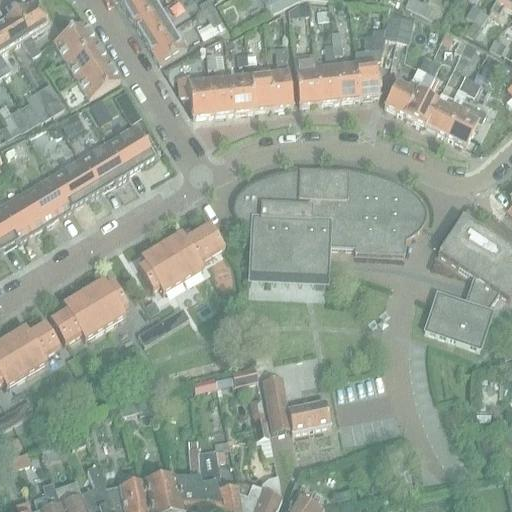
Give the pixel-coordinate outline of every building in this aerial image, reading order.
[(116,0),(122,8),(135,0),(116,0)] [(153,0),(135,0),(122,8),(134,28),(161,11),(153,0)] [(327,5),(327,3),(326,0),(260,0),(270,18),(301,3),(327,5)] [(405,9),(416,15),(420,6),(409,0),(405,9)] [(503,11),(511,15),(511,0),(497,0),(488,14),(498,20),(503,11)] [(214,15),(210,9),(207,4),(199,9),(206,20),(214,15)] [(26,8),(14,16),(39,57),(40,57),(29,40),(48,28),(34,5),(27,10),(26,8)] [(420,6),(416,15),(428,20),(432,12),(420,6)] [(479,13),(472,8),(464,20),(471,24),(479,13)] [(161,11),(134,28),(146,48),(173,31),(161,11)] [(472,25),(464,38),(471,42),(487,19),(479,13),(471,24),(472,25)] [(316,15),(317,25),(329,24),(328,14),(316,15)] [(388,14),(383,39),(363,42),(365,56),(381,54),(381,53),(383,44),(395,47),(401,22),(400,22),(401,16),(388,14)] [(221,27),(214,15),(206,20),(213,31),(221,27)] [(3,25),(0,26),(0,35),(10,52),(23,44),(33,60),(39,57),(14,16),(2,23),(3,25)] [(401,22),(395,47),(407,49),(412,25),(401,22)] [(89,35),(84,27),(53,46),(65,65),(95,46),(89,35)] [(173,31),(146,48),(159,68),(186,51),(173,31)] [(0,77),(2,80),(8,76),(0,62),(0,58),(10,52),(0,35),(0,77)] [(511,43),(503,60),(511,64),(511,62),(511,43)] [(459,59),(465,47),(459,44),(453,56),(459,59)] [(501,58),(505,51),(493,44),(489,52),(501,58)] [(104,60),(95,46),(65,65),(77,84),(108,65),(104,60)] [(340,48),(332,49),(333,58),(341,57),(340,48)] [(325,72),(316,73),(319,108),(339,106),(335,71),(333,58),(332,49),(323,50),(325,72)] [(277,78),(269,79),(272,113),(292,111),(286,52),(274,53),(277,78)] [(254,56),(246,57),(247,69),(255,68),(254,56)] [(247,69),(246,57),(236,58),(237,70),(247,69)] [(292,62),(294,76),(298,110),(319,108),(316,73),(314,60),(292,62)] [(397,82),(383,110),(405,121),(434,61),(433,61),(431,64),(424,60),(410,88),(397,82)] [(434,61),(405,121),(425,131),(438,103),(427,96),(433,82),(440,66),(434,61)] [(215,62),(207,63),(208,74),(216,73),(215,62)] [(208,74),(207,63),(197,64),(198,75),(208,74)] [(108,65),(77,84),(89,103),(119,84),(108,65)] [(374,66),(355,69),(359,104),(379,101),(374,66)] [(355,69),(335,71),(339,106),(359,104),(355,69)] [(259,80),(249,81),(252,115),(272,113),(269,79),(268,79),(267,72),(258,73),(259,80)] [(441,98),(438,103),(425,131),(445,141),(462,106),(465,99),(472,84),(464,80),(452,104),(441,98)] [(249,81),(229,84),(232,118),(252,115),(249,81)] [(190,101),(192,122),(213,120),(209,86),(189,88),(188,82),(177,84),(179,102),(190,101)] [(229,84),(209,86),(213,120),(232,118),(229,84)] [(472,84),(465,99),(473,102),(480,88),(472,84)] [(48,88),(41,93),(48,105),(56,101),(48,88)] [(48,105),(41,93),(33,97),(41,110),(48,105)] [(41,110),(33,97),(26,102),(33,114),(41,110)] [(56,118),(63,113),(56,101),(48,105),(56,118)] [(56,118),(48,105),(41,110),(48,122),(56,118)] [(462,106),(445,141),(465,151),(470,141),(476,127),(480,129),(485,118),(462,106)] [(48,122),(41,110),(33,114),(41,127),(48,122)] [(8,119),(14,130),(8,134),(12,142),(31,132),(21,113),(8,119)] [(86,132),(77,117),(57,128),(66,144),(86,132)] [(134,130),(106,147),(126,181),(158,162),(158,161),(157,161),(146,143),(142,145),(134,130)] [(12,142),(8,134),(2,137),(6,145),(12,142)] [(106,147),(78,164),(99,198),(126,181),(106,147)] [(78,164),(51,180),(71,214),(99,198),(78,164)] [(233,216),(234,220),(237,226),(241,230),(245,234),(250,238),(248,278),(326,282),(328,252),(354,253),(354,257),(404,260),(404,245),(408,243),(412,241),(416,238),(419,234),(421,230),(423,226),(424,222),(425,217),(423,212),(421,208),(418,203),(414,200),(387,185),(358,177),(311,174),(286,176),(262,183),(254,186),(246,191),(240,196),(234,203),(233,208),(232,212),(233,216)] [(51,180),(23,197),(44,231),(71,214),(51,180)] [(23,197),(0,210),(0,220),(16,247),(44,231),(23,197)] [(0,257),(16,247),(0,220),(0,257)] [(511,255),(461,222),(437,258),(472,282),(464,307),(436,298),(424,335),(479,353),(491,316),(487,315),(498,298),(508,305),(511,299),(511,255)] [(180,237),(139,261),(143,267),(137,271),(151,296),(158,292),(162,298),(202,274),(198,268),(223,253),(208,228),(183,243),(180,237)] [(102,284),(61,308),(65,314),(49,324),(64,349),(80,339),(84,345),(124,321),(120,315),(127,311),(112,286),(106,290),(102,284)] [(182,312),(159,326),(166,337),(188,323),(182,312)] [(383,320),(376,325),(381,332),(388,327),(383,320)] [(159,326),(137,339),(143,350),(166,337),(159,326)] [(24,331),(0,344),(0,386),(2,386),(5,392),(46,368),(42,362),(58,352),(44,327),(27,337),(24,331)] [(504,364),(511,360),(511,350),(500,355),(504,364)] [(235,391),(256,387),(253,373),(232,378),(235,391)] [(194,398),(216,393),(213,381),(192,386),(194,398)] [(325,405),(288,413),(282,381),(261,385),(271,437),(290,434),(291,438),(329,430),(325,405)] [(146,400),(134,403),(137,416),(149,413),(146,400)] [(28,405),(6,418),(12,429),(35,415),(28,405)] [(6,418),(0,421),(0,436),(12,429),(6,418)] [(269,442),(265,426),(254,429),(257,445),(269,442)] [(86,447),(82,437),(67,442),(71,453),(86,447)] [(173,484),(181,511),(204,511),(200,490),(200,487),(198,480),(196,452),(189,453),(191,483),(173,484)] [(198,452),(196,452),(198,480),(200,487),(200,490),(204,511),(219,511),(215,495),(221,495),(215,455),(198,458),(198,452)] [(225,464),(223,454),(216,455),(217,465),(225,464)] [(93,494),(79,499),(84,511),(110,511),(103,494),(94,471),(86,474),(93,494)] [(172,481),(143,486),(148,511),(181,511),(173,484),(172,481)] [(237,487),(238,495),(240,511),(277,511),(281,503),(279,483),(269,485),(263,490),(260,496),(237,487)] [(148,511),(143,486),(103,494),(110,511),(148,511)] [(74,487),(54,495),(59,509),(60,511),(84,511),(79,499),(74,487)] [(315,511),(296,501),(301,490),(294,487),(283,511),(315,511)] [(60,511),(59,509),(54,495),(51,489),(42,492),(49,511),(48,511),(60,511)] [(351,493),(334,498),(338,511),(354,506),(351,493)] [(240,511),(238,495),(221,495),(215,495),(219,511),(240,511)] [(15,511),(28,511),(25,503),(20,505),(21,508),(15,511)]
